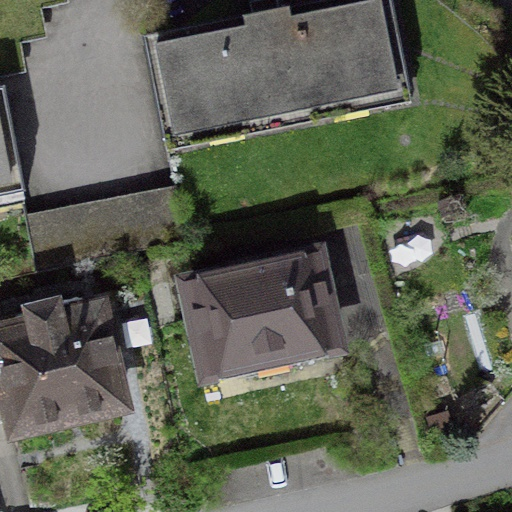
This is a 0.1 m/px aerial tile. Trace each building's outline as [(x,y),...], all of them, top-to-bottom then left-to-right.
[(408,91),(389,0),(334,0),(144,38),(164,140),(408,91)] [(0,194),(22,191),(2,90),(0,90),(0,194)] [(38,271),(185,243),(174,187),(27,215),(38,271)] [(208,372),(333,345),(315,259),(189,286),(208,372)] [(56,304),(28,311),(32,327),(0,336),(0,406),(10,405),(16,429),(120,404),(98,312),(60,321),(56,304)]
